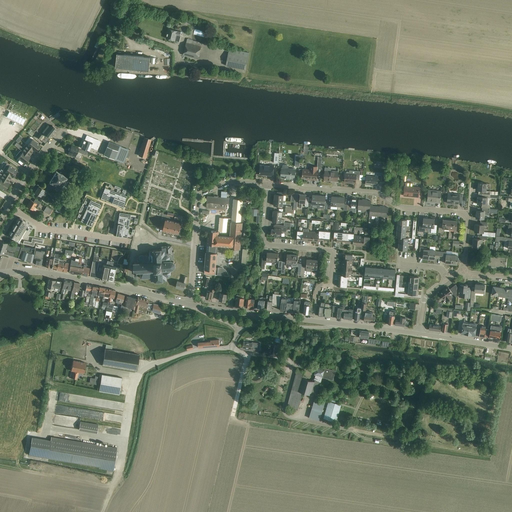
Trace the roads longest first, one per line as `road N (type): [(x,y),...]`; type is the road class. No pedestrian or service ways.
road 1 (residential): [(469,212),(406,207),(377,192),(268,184)]
road 2 (tertiary): [(190,304),(47,272),(2,272)]
road 3 (residential): [(316,297),(331,278),(333,251),(265,242),(268,184)]
road 4 (unclassified): [(0,218),(49,144),(74,132),(104,141)]
road 5 (tertiary): [(332,323),(200,307)]
road 6 (residential): [(129,242),(44,229),(15,210)]
